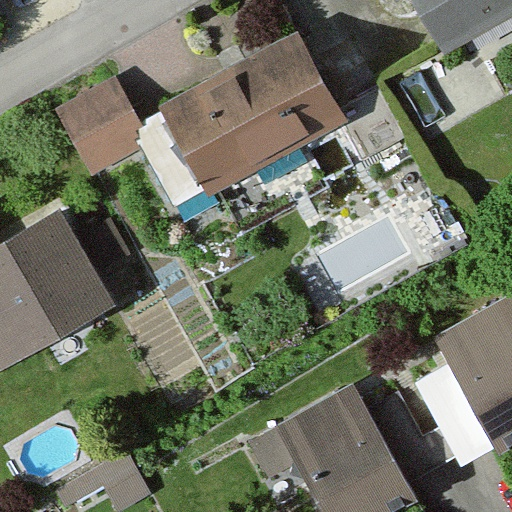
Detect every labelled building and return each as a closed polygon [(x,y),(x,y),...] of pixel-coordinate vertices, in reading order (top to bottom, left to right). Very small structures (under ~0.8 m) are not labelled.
[(511,16),(511,0),(397,0),(430,60),(511,16)] [(283,41),(147,121),(199,208),(335,128),(283,41)] [(83,181),(127,155),(128,129),(102,85),(46,118),(83,181)] [(0,239),(0,363),(101,310),(50,214),(0,239)] [(124,259),(104,223),(80,236),(100,272),(124,259)] [(511,443),(511,325),(499,302),(427,341),(441,366),(407,385),(453,469),(485,452),(488,457),(511,443)] [(424,436),(415,440),(393,399),(360,417),(346,391),(241,446),(264,488),(288,475),(307,511),(394,511),(406,506),(397,490),(441,467),(424,436)]
